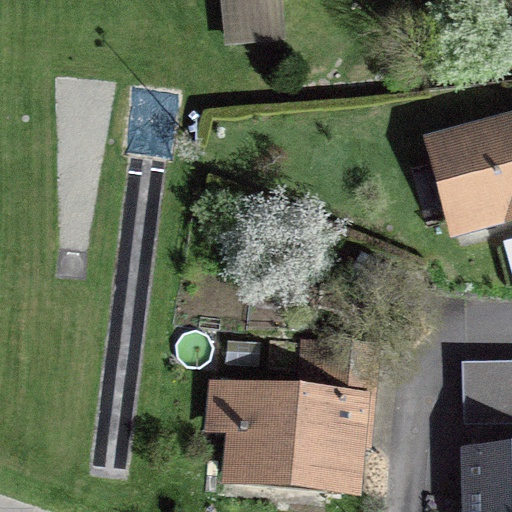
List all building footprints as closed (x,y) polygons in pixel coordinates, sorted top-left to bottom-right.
[(253,0),(255,20),(467,0),(253,0)] [(511,117),(432,139),(459,242),(511,227),(511,117)] [(511,361),(463,364),(466,423),(511,420),(511,361)] [(224,487),(355,495),(361,392),(209,383),(206,432),(227,433),(224,487)] [(511,511),(511,454),(469,456),(470,511),(511,511)]
